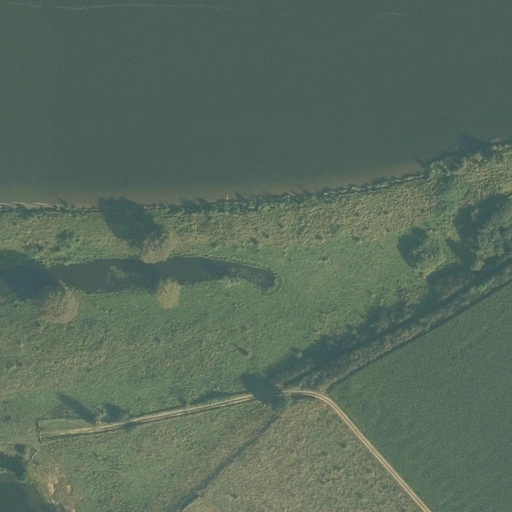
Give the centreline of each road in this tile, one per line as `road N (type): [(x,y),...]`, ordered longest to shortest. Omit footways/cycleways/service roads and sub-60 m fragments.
road 1 (track): [(270,393),(511,259)]
road 2 (track): [(270,393),(40,438)]
road 3 (track): [(427,511),(332,405),(314,395),(270,393)]
